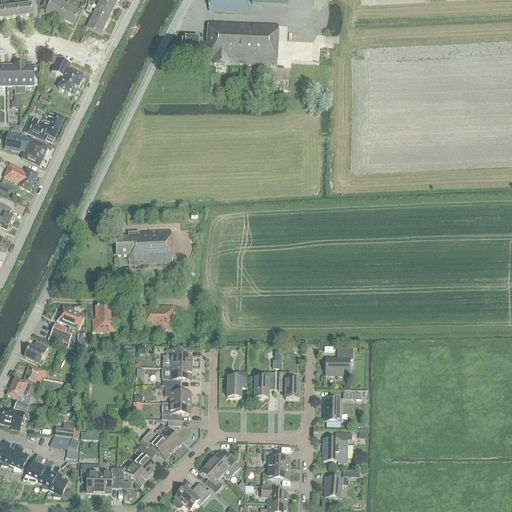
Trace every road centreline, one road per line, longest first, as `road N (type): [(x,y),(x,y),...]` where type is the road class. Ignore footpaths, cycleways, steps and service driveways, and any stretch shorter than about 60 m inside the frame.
road 1 (residential): [(0,281),(102,65)]
road 2 (unclassified): [(84,211),(186,0)]
road 3 (residential): [(0,387),(84,211)]
